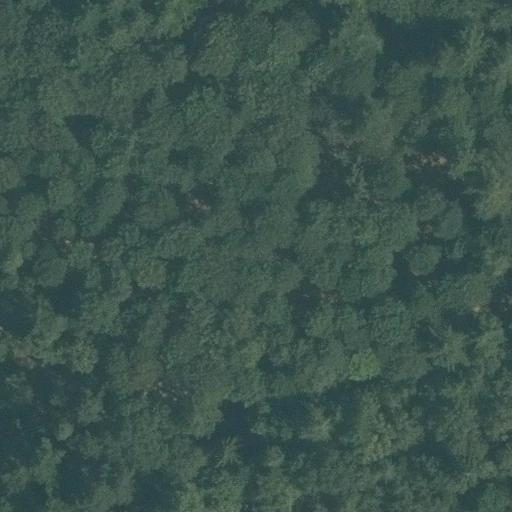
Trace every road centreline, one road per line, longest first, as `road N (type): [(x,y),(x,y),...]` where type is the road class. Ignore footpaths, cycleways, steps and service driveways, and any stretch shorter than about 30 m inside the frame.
road 1 (track): [(24,0),(245,414)]
road 2 (track): [(245,414),(511,332)]
road 3 (track): [(76,89),(238,23),(338,0)]
road 4 (track): [(0,491),(245,414)]
